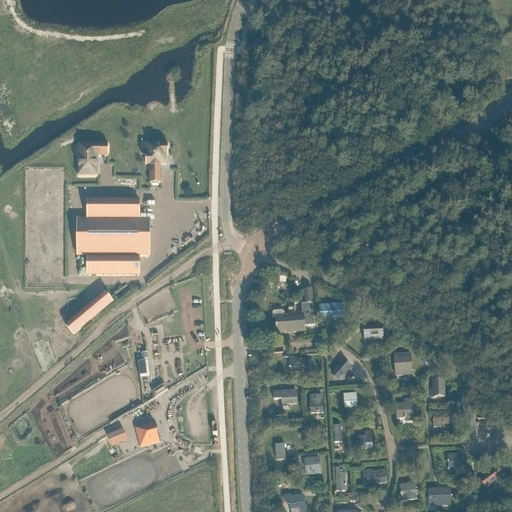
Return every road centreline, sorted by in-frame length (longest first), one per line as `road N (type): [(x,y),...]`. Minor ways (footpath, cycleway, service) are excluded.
road 1 (unclassified): [(251,254),(282,226),(460,135),(511,93)]
road 2 (unknown): [(0,499),(124,422),(187,422),(200,395),(238,371)]
road 3 (unclassified): [(238,353),(315,344),(354,362),(379,401),(392,453),(382,511)]
road 4 (unknown): [(0,422),(119,317),(214,250)]
road 5 (unclassified): [(251,254),(226,230),(223,197),(231,50),(245,0)]
road 6 (unclassified): [(246,511),(238,353)]
